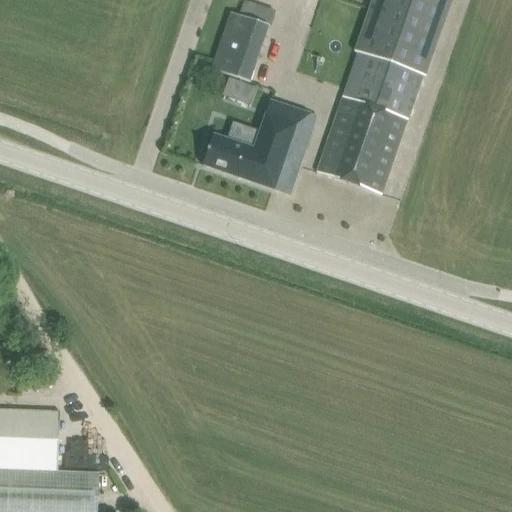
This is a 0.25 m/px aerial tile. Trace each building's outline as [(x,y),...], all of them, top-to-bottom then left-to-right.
[(332,0),(319,0),(292,79),(338,94),(365,12),(332,0)] [(358,54),(342,101),(407,122),(422,77),(426,78),(452,0),(371,0),(353,53),(358,54)] [(240,19),(231,16),(212,77),(256,91),(281,14),(245,3),(240,19)] [(407,122),(342,101),(317,174),(381,196),(407,122)] [(189,104),(174,104),(174,118),(189,118),(189,104)] [(253,151),(243,180),(291,196),(316,121),(269,104),(253,151)] [(172,120),(153,114),(148,127),(168,133),(172,120)] [(203,166),(243,180),(253,151),(213,137),(203,166)] [(0,511),(99,511),(101,475),(57,473),(59,413),(0,410),(0,511)]
